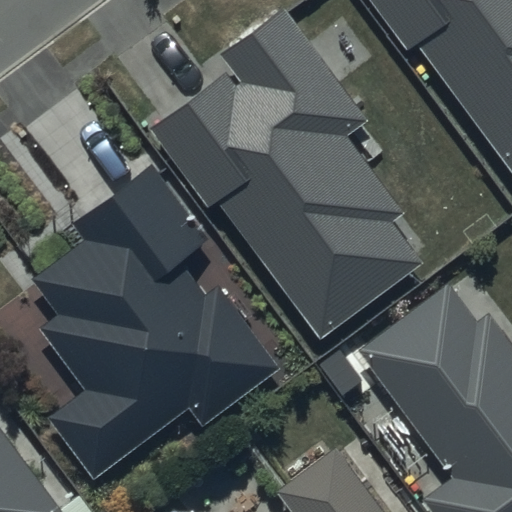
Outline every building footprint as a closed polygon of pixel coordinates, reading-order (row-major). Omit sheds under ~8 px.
[(232,53),(151,111),(210,194),(219,188),(318,326),(426,249),(395,206),(402,201),(347,126),(368,111),(288,0),(274,0),(221,38),(232,53)] [(511,0),(381,0),(405,34),(415,27),(511,160),(511,0)] [(84,378),(48,405),(94,467),(188,397),(201,414),(280,356),(219,275),(206,285),(177,246),(205,225),(151,151),(72,209),(84,224),(30,263),(58,302),(39,316),(84,378)] [(449,275),(361,337),(450,465),(422,485),(441,511),(511,511),(511,327),(492,298),(474,310),(449,275)] [(346,332),(318,352),(350,397),(378,377),(346,332)] [(0,511),(57,511),(70,503),(0,405),(0,511)] [(392,511),(336,434),(273,479),(290,502),(276,511),(392,511)]
